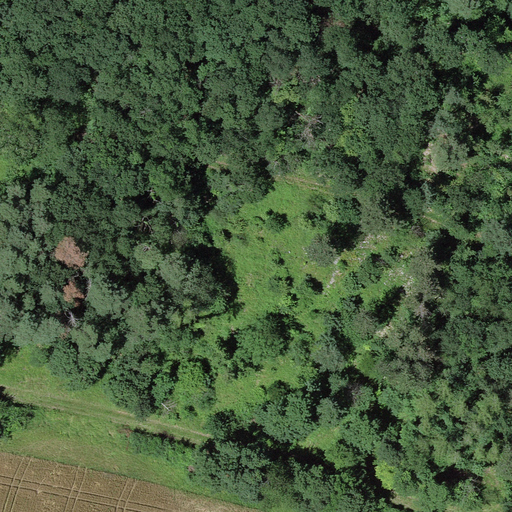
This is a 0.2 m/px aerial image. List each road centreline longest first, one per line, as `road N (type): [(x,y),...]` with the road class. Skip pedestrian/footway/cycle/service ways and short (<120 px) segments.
road 1 (track): [(511,262),(426,215),(0,122)]
road 2 (track): [(433,511),(289,460),(56,398),(0,391)]
